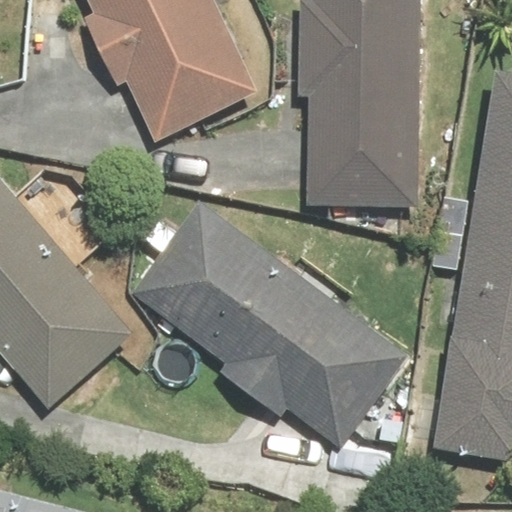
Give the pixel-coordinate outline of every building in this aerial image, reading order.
[(95,0),(169,144),(271,93),(223,0),(95,0)] [(428,212),(430,0),(322,0),(320,210),(428,212)] [(511,74),(510,74),(443,449),(511,461),(511,74)] [(145,334),(0,170),(0,340),(61,409),(145,334)] [(419,356),(208,202),(136,301),(346,454),(419,356)] [(93,511),(0,489),(0,511),(93,511)]
